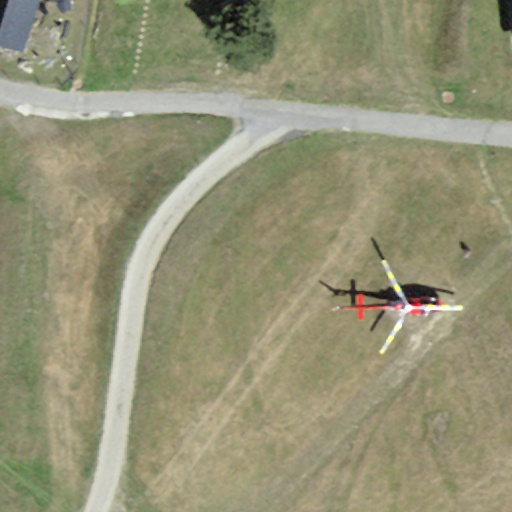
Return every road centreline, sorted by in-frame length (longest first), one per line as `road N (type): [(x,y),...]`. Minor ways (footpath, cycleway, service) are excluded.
road 1 (track): [(0,87),(511,127)]
road 2 (track): [(97,511),(155,234),(179,203),(288,109)]
